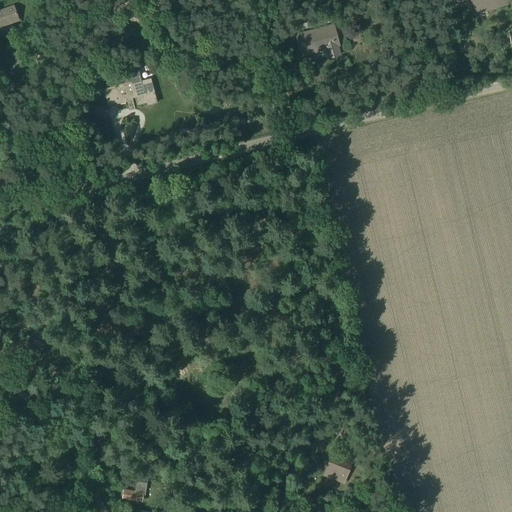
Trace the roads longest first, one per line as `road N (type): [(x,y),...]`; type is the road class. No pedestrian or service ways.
road 1 (unclassified): [(0,210),(511,83)]
road 2 (track): [(0,370),(64,435),(103,511)]
